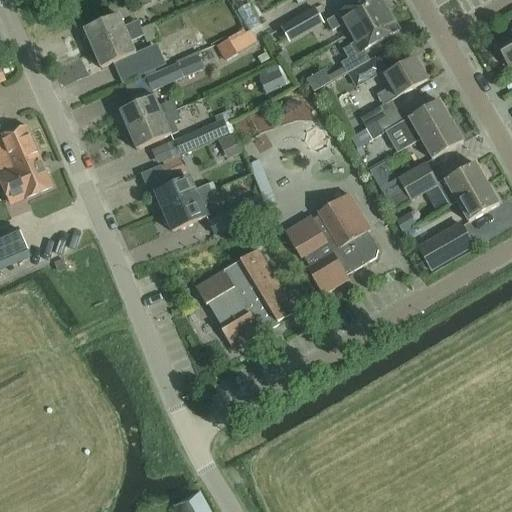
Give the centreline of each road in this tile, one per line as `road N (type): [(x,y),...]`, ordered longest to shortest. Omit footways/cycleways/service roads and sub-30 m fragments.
road 1 (residential): [(191,436),(0,0)]
road 2 (residential): [(191,436),(511,248)]
road 3 (residential): [(511,168),(441,42)]
